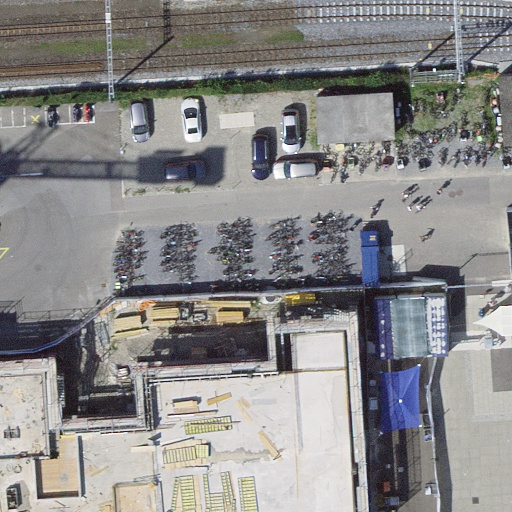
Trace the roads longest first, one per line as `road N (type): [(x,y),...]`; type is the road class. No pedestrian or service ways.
road 1 (track): [(88,212),(511,186)]
road 2 (residential): [(0,311),(51,282),(78,251),(88,212)]
